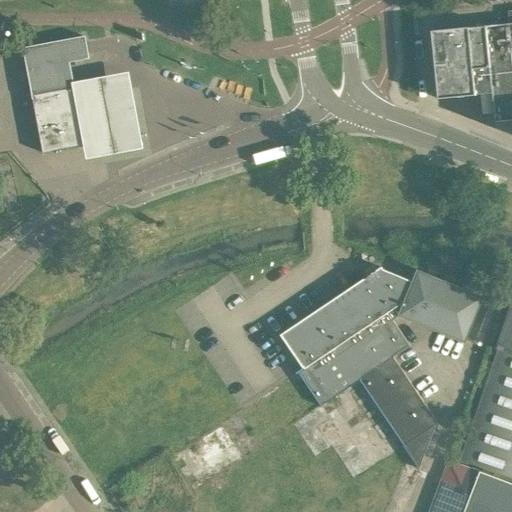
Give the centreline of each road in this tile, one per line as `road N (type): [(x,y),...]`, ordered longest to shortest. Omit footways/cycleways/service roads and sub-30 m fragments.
road 1 (unclassified): [(0,277),(46,234),(118,188),(322,120),(350,103)]
road 2 (unclassified): [(511,166),(350,103)]
road 3 (unclassified): [(83,511),(0,386)]
road 4 (unclassified): [(299,0),(311,76),(320,93),(350,103)]
